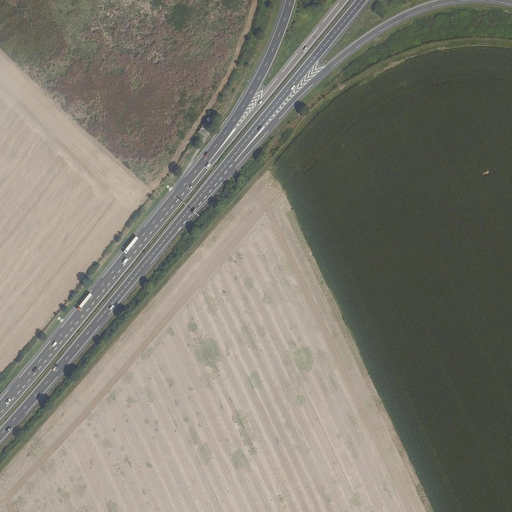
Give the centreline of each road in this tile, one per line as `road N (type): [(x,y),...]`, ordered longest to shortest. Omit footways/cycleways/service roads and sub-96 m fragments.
road 1 (trunk): [(0,434),(234,154)]
road 2 (trunk): [(190,180),(0,409)]
road 3 (motorway): [(234,154),(359,42),(451,0)]
road 4 (trunk): [(344,0),(190,180)]
road 5 (trunk): [(289,0),(256,82),(190,180)]
road 6 (trunk): [(234,154),(361,0)]
